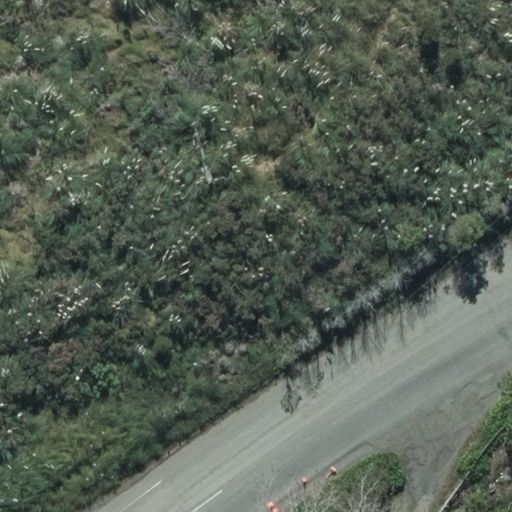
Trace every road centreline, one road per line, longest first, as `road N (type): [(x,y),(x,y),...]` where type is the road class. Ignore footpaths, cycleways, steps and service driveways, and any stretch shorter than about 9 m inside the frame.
road 1 (residential): [(511,309),(218,479),(181,511)]
road 2 (track): [(435,353),(397,511)]
